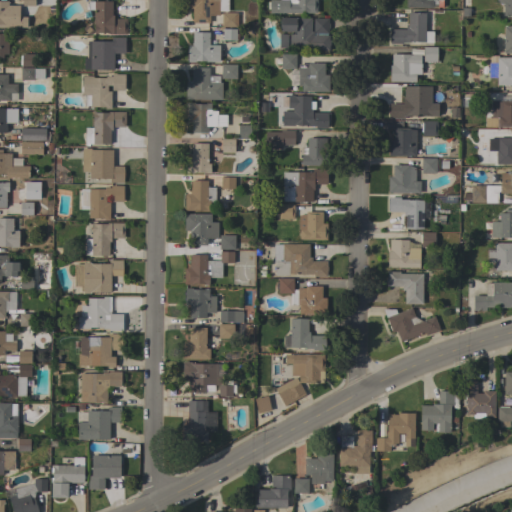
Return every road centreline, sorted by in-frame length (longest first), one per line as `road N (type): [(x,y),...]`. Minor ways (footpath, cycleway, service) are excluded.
road 1 (residential): [(159,0),(154,495)]
road 2 (residential): [(118,511),(462,343),(511,329)]
road 3 (residential): [(359,0),(355,395)]
